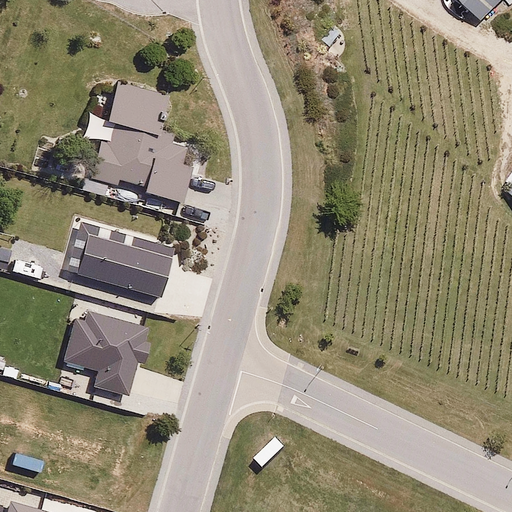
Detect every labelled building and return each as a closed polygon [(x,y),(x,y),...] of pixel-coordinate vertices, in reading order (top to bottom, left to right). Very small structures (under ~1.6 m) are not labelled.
[(465,0),(486,21),(507,0),(465,0)] [(93,180),(186,205),(196,167),(186,164),(191,148),(175,144),(177,135),(163,131),(172,97),(118,83),(93,180)] [(70,272),(164,298),(177,249),(84,223),(70,272)] [(99,371),(95,387),(130,397),(150,329),(90,312),(87,322),(78,320),(66,362),(99,371)] [(43,511),(12,503),(9,511),(43,511)]
